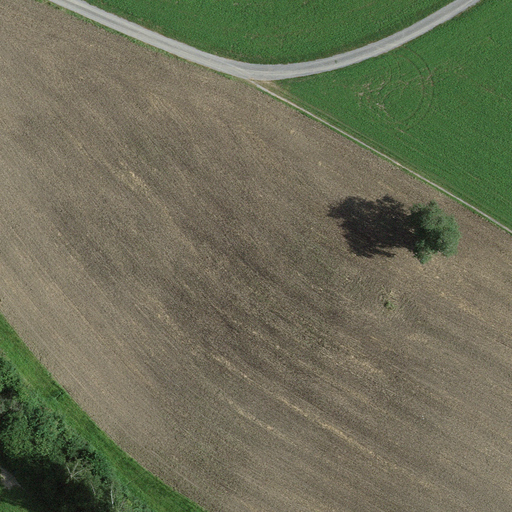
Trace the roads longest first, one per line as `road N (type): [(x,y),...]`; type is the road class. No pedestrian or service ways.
road 1 (track): [(359,138),(251,79),(64,0)]
road 2 (track): [(251,79),(387,51),(478,0)]
